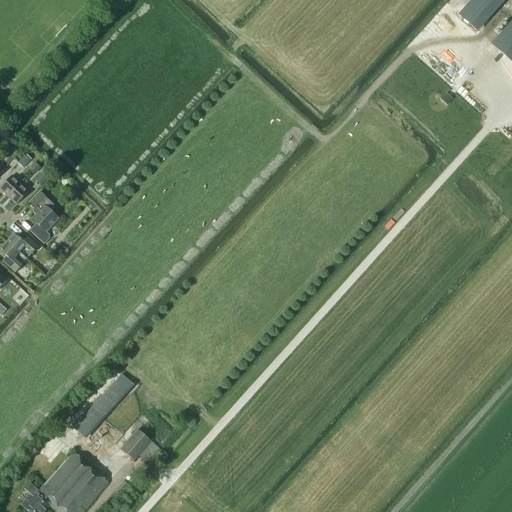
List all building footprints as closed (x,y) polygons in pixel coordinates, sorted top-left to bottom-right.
[(476,29),(502,0),(474,0),(460,15),(476,29)] [(499,56),(492,64),(501,71),(503,68),(511,76),(511,27),(492,50),(499,56)] [(4,132),(13,140),(18,135),(9,126),(4,132)] [(13,151),(17,146),(11,140),(6,145),(13,151)] [(24,168),(32,159),(26,154),(18,163),(24,168)] [(36,173),(41,168),(35,163),(30,168),(36,173)] [(41,186),(47,180),(41,175),(36,181),(41,186)] [(0,190),(8,197),(20,184),(11,176),(0,188),(0,190)] [(29,192),(20,184),(8,197),(16,205),(29,192)] [(32,220),(37,224),(30,231),(44,244),(49,239),(49,236),(46,233),(59,219),(46,208),(48,206),(43,201),(45,198),(39,193),(29,203),(35,208),(33,210),(33,213),(35,215),(36,215),(32,220)] [(14,234),(6,242),(26,260),(31,254),(32,255),(38,248),(29,239),(24,244),(14,234)] [(26,260),(6,242),(0,249),(0,251),(10,260),(6,265),(15,273),(21,266),(20,266),(26,260)] [(23,302),(28,296),(23,291),(18,298),(23,302)] [(122,374),(74,427),(85,438),(134,385),(122,374)] [(211,427),(200,439),(205,443),(216,431),(211,427)] [(161,450),(138,430),(121,450),(134,462),(139,457),(148,465),(149,464),(150,465),(155,460),(153,458),(161,450)] [(44,511),(50,506),(56,511),(57,511),(84,511),(109,483),(73,452),(39,491),(34,487),(29,482),(24,489),(28,493),(30,495),(21,505),(27,511),(44,511)] [(132,488),(123,481),(115,491),(123,498),(132,488)]
